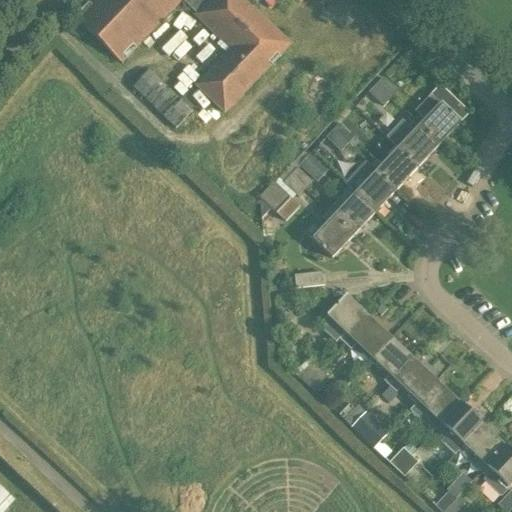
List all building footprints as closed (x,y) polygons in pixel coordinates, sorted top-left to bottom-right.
[(93,0),(75,19),(121,63),(181,1),(196,15),(195,17),(231,52),(196,87),(224,114),(290,45),(243,0),(93,0)] [(149,72),(132,90),(176,131),(192,113),(149,72)] [(376,86),(390,99),(396,92),(382,79),(376,86)] [(390,99),(376,86),(369,93),(383,106),(390,99)] [(419,116),(413,123),(438,146),(460,123),(441,105),(424,122),(419,116)] [(407,129),(413,134),(396,151),(416,169),(438,146),(413,123),(407,129)] [(333,131),(347,144),(354,137),(340,124),(333,131)] [(347,144),(333,131),(327,138),(340,151),(347,144)] [(284,173),(303,191),(310,182),(297,170),(300,168),(313,179),(316,183),(327,170),(310,155),(309,155),(305,151),(284,173)] [(381,167),(376,161),(369,168),(395,192),(416,169),(396,151),(381,167)] [(354,196),(373,214),(395,192),(369,168),(364,174),(370,179),(354,196)] [(258,198),(260,219),(262,218),(270,209),(285,223),(299,209),(291,200),(295,195),(298,198),(303,191),(284,173),(273,184),(272,183),(258,198)] [(327,213),(352,237),(373,214),(354,196),(353,196),(348,191),(333,207),(327,213)] [(331,259),(352,237),(327,213),(321,220),(326,225),(311,240),(331,259)] [(325,287),(323,274),(294,277),(295,290),(325,287)] [(324,305),(323,293),(298,296),(299,308),(324,305)] [(337,339),(342,344),(367,318),(344,297),(317,326),(334,342),(337,339)] [(372,359),(390,340),(367,318),(342,344),(348,350),(354,343),(372,359)] [(388,388),(413,362),(390,340),(372,359),(389,376),(382,383),(388,388)] [(365,412),(374,420),(379,415),(377,413),(395,395),(402,387),(418,402),(435,383),(413,362),(388,388),(389,389),(371,408),(370,406),(365,412)] [(310,364),(297,378),(313,392),(326,378),(310,364)] [(434,430),(458,404),(435,383),(418,402),(409,411),(426,427),(429,424),(434,430)] [(338,415),(351,426),(365,412),(370,406),(363,400),(359,406),(357,405),(353,409),(348,404),(338,415)] [(463,444),(481,425),(458,404),(434,430),(442,437),(448,430),(449,432),(440,441),(454,455),(463,445),(463,444)] [(365,412),(351,426),(374,448),(388,434),(374,420),(365,412)] [(463,444),(463,445),(481,461),(486,466),(504,447),(481,425),(463,444)] [(511,454),(504,447),(486,466),(509,487),(511,483),(511,454)] [(388,465),(395,471),(409,456),(402,450),(388,465)] [(417,464),(409,456),(395,471),(403,479),(417,464)] [(509,511),(511,509),(511,492),(497,507),(502,511),(509,511)] [(434,507),(438,511),(441,511),(454,499),(448,493),(434,507)] [(458,511),(463,507),(454,499),(441,511),(458,511)]
